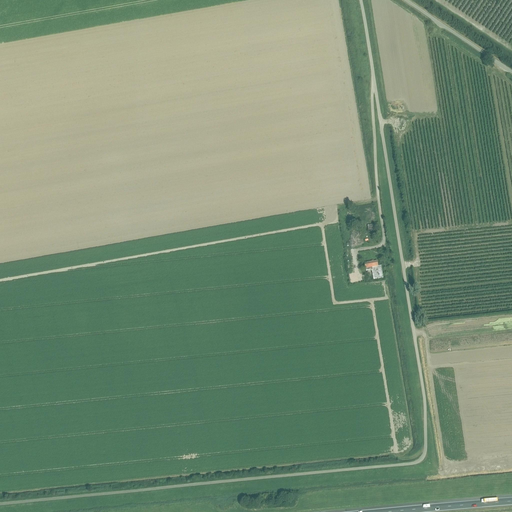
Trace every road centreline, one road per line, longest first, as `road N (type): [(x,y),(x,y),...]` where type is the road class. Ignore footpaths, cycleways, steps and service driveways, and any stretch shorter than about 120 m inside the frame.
road 1 (unclassified): [(0,504),(423,457),(423,390),(360,0)]
road 2 (unclassified): [(511,74),(402,0)]
